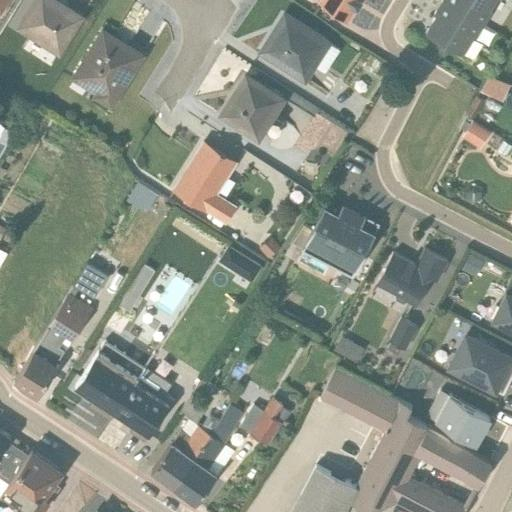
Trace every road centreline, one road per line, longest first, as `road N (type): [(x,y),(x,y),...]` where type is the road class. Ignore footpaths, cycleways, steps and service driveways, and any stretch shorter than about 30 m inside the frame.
road 1 (residential): [(511,237),(395,176),(383,151),(385,132),(424,57)]
road 2 (residential): [(178,511),(0,397)]
road 3 (residential): [(179,0),(209,19),(165,98)]
